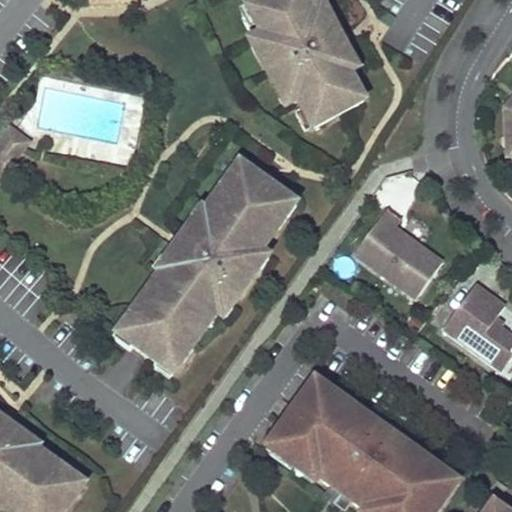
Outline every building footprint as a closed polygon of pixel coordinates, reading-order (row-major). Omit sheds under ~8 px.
[(297,105),(312,132),(365,104),(351,77),(359,73),(353,62),(349,64),(341,49),(346,47),(337,30),(332,33),(325,18),(329,16),(323,5),(315,9),(310,0),(267,0),(248,10),(262,37),(255,40),(262,52),(266,50),(273,64),(264,68),(273,85),(277,83),(284,98),(280,100),(286,111),(297,105)] [(0,185),(1,186),(34,149),(10,128),(0,138),(0,185)] [(240,166),(231,178),(242,186),(251,174),(240,166)] [(126,344),(159,369),(167,358),(179,366),(286,221),(275,212),(285,199),(251,174),(242,186),(231,178),(181,246),(123,324),(134,333),(126,344)] [(275,212),(286,221),(296,207),(285,199),(275,212)] [(389,211),(357,255),(419,300),(445,263),(398,228),(403,221),(389,211)] [(479,286),(445,331),(504,374),(511,363),(511,334),(504,329),(497,323),(500,319),(508,307),(479,286)] [(500,319),(497,323),(504,329),(507,325),(500,319)] [(134,333),(123,324),(115,336),(126,344),(134,333)] [(159,369),(170,377),(179,366),(167,358),(159,369)] [(273,450),(272,452),(313,482),(319,475),(335,487),(343,493),(335,503),(347,511),(354,501),(368,511),(367,511),(438,511),(461,482),(435,463),(431,468),(398,444),(401,439),(375,419),(371,424),(338,400),(341,395),(318,378),(269,446),(273,450)] [(59,489),(69,475),(55,465),(53,469),(22,446),(26,440),(0,421),(0,501),(15,511),(62,511),(72,498),(59,489)] [(59,489),(72,498),(82,485),(69,475),(59,489)] [(335,487),(327,497),(335,503),(343,493),(335,487)] [(509,511),(496,502),(488,511),(509,511)]
